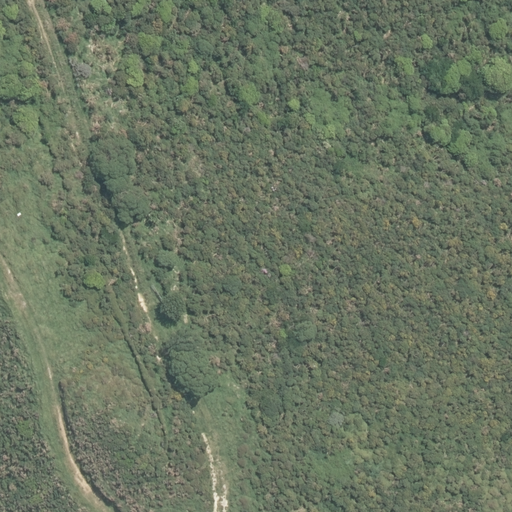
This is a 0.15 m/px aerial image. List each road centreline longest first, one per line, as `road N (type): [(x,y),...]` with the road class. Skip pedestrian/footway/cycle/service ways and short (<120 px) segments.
road 1 (track): [(216,511),(216,470),(197,408),(36,0)]
road 2 (track): [(0,304),(49,392),(74,473),(115,511)]
